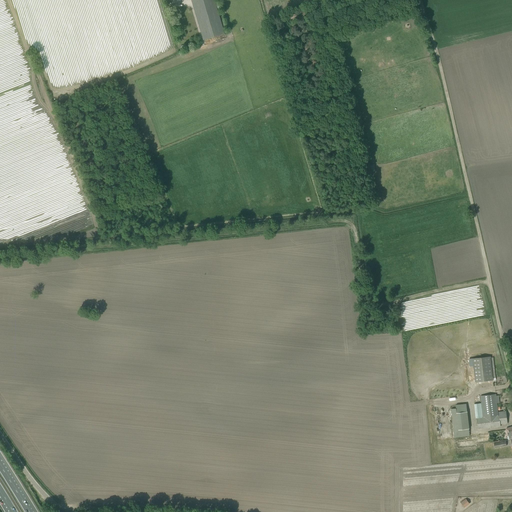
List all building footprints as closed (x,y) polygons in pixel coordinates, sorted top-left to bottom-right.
[(191,0),(203,40),(224,34),(214,0),(191,0)] [(475,382),(493,380),(490,357),(472,359),(475,382)] [(500,424),(503,424),(507,423),(506,411),(501,412),(498,412),(499,416),(498,416),(495,394),(481,396),(481,403),(475,404),(476,419),(477,429),(500,426),(500,424)] [(470,436),(469,429),(466,405),(455,406),(455,408),(451,409),(453,422),(455,438),(470,436)] [(470,504),(466,499),(461,502),(465,508),(470,504)]
